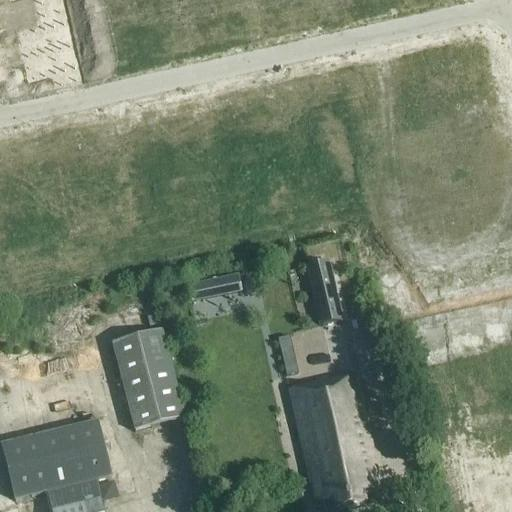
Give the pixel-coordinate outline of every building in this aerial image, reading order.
[(45,29),(20,35),(25,59),(66,49),(61,26),(68,24),(66,12),(42,18),(45,29)] [(66,49),(25,59),(31,82),(56,76),(59,88),(82,82),(80,70),(72,72),(66,49)] [(351,86),(305,96),(313,127),(327,123),(328,127),(344,124),(343,119),(356,117),(359,129),(375,125),(368,97),(355,99),(351,86)] [(262,104),(234,110),(244,157),(271,151),(274,163),(291,159),(282,120),(267,123),(262,104)] [(147,150),(130,154),(136,180),(153,176),(155,183),(183,177),(186,192),(207,187),(198,148),(179,152),(172,124),(143,130),(147,150)] [(460,139),(441,156),(451,168),(454,165),(476,187),(478,185),(489,196),(498,187),(493,182),(501,174),(495,168),(504,159),(482,136),(469,149),(460,139)] [(58,170),(43,174),(49,203),(66,200),(62,179),(97,170),(102,191),(119,187),(113,157),(101,160),(96,140),(54,150),(58,170)] [(0,194),(19,191),(23,205),(37,202),(30,174),(16,177),(13,161),(0,163),(0,194)] [(308,270),(322,329),(341,325),(327,265),(308,270)] [(192,306),(206,303),(203,286),(189,289),(192,306)] [(112,348),(135,435),(185,421),(162,334),(112,348)] [(361,495),(379,491),(351,381),(288,397),(316,506),(334,501),(336,511),(341,511),(364,507),(361,495)] [(476,441),(453,446),(459,471),(482,466),(486,482),(511,475),(511,462),(511,456),(511,425),(504,427),(502,419),(473,425),(476,441)] [(111,481),(98,425),(12,445),(1,448),(15,505),(48,497),(51,511),(104,511),(102,503),(98,485),(111,481)]
